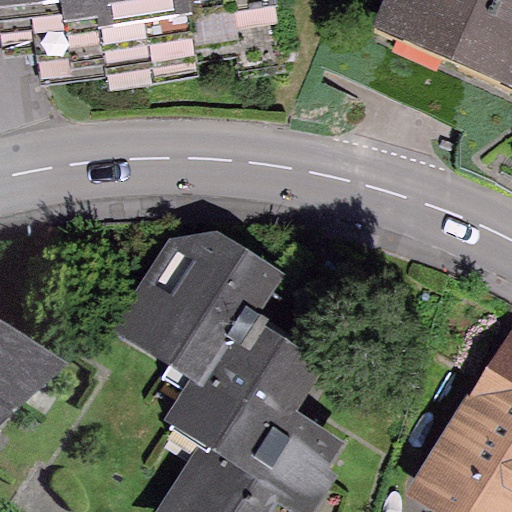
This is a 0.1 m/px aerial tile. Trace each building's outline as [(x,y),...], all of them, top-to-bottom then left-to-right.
[(0,0),(0,32),(33,25),(37,80),(234,50),(236,72),(283,63),(279,0),(0,0)] [(511,0),(382,0),(370,26),(511,89),(511,0)] [(109,333),(188,383),(283,441),(327,371),(259,328),(286,285),(180,219),(109,333)] [(0,416),(53,370),(0,334),(0,416)] [(457,511),(511,511),(511,345),(509,344),(420,489),(457,511)] [(305,511),(331,472),(283,441),(188,383),(161,427),(198,450),(159,511),(305,511)]
